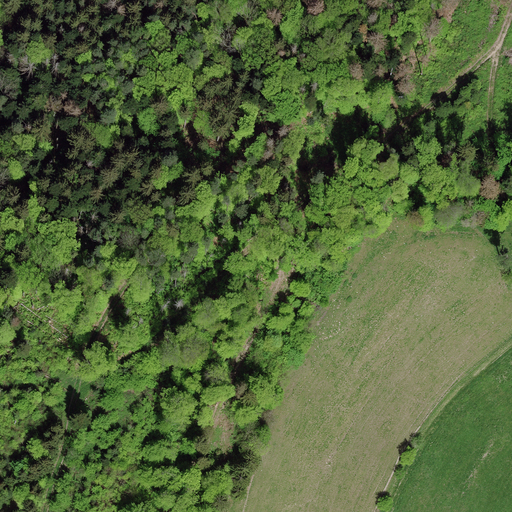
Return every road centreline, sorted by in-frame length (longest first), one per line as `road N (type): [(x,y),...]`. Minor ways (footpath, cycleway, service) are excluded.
road 1 (track): [(511,348),(444,412),(389,511)]
road 2 (track): [(488,42),(493,156),(511,196)]
